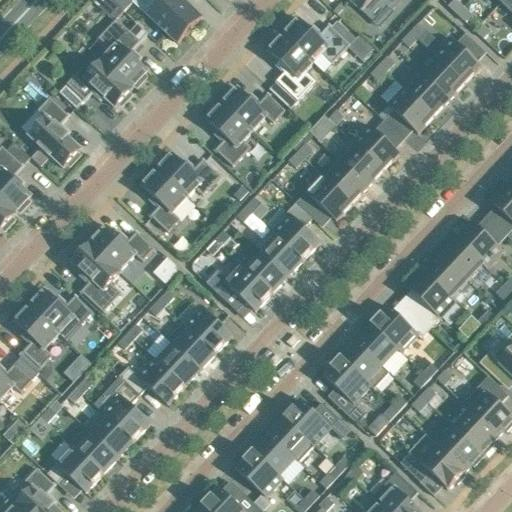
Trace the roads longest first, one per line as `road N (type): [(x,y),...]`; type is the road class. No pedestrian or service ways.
road 1 (residential): [(511,78),(101,511)]
road 2 (residential): [(166,511),(511,142)]
road 3 (residential): [(266,0),(0,285)]
